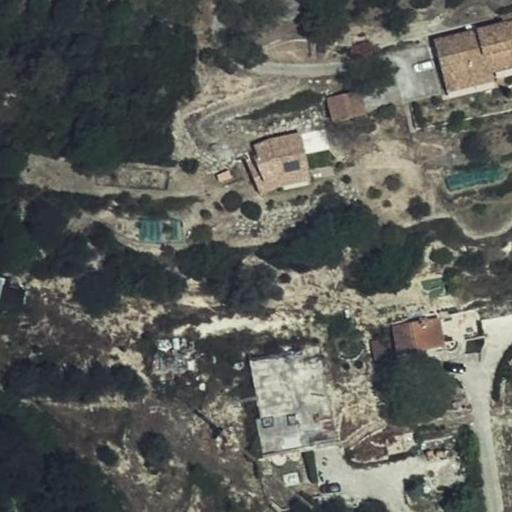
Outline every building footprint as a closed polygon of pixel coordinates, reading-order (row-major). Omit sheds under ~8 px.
[(460,36),(434,42),(444,84),(490,73),(511,67),(511,14),(496,18),(498,27),(480,31),(479,28),(460,33),(460,36)] [(490,73),(444,84),(446,93),(493,82),(490,73)] [(357,90),(342,93),(347,117),(362,114),(357,90)] [(342,93),(328,96),(333,120),(347,117),(342,93)] [(301,129),(269,134),(270,145),(245,154),(254,178),(275,171),(307,165),(301,129)] [(254,178),(257,187),(277,179),(308,174),(307,165),(275,171),(254,178)] [(511,327),(511,302),(480,309),(484,333),(511,327)] [(401,349),(441,341),(436,316),(396,323),(401,349)] [(395,338),(373,341),(375,358),(397,355),(395,338)] [(253,360),(264,451),(334,442),(323,351),(253,360)]
